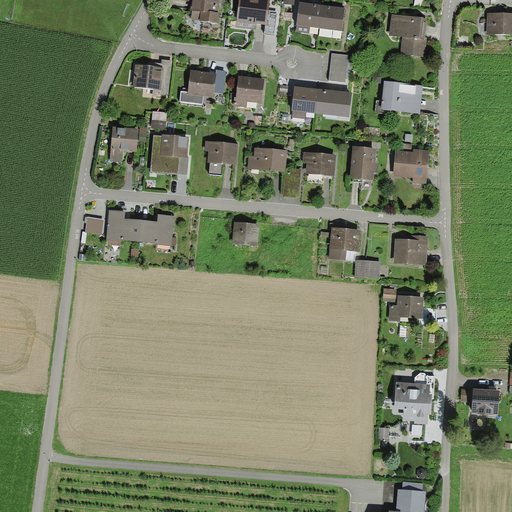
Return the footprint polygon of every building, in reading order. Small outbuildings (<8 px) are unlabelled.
[(213,22),(215,0),(191,0),(190,20),(213,22)] [(238,0),(236,21),(264,24),(266,0),(238,0)] [(318,27),(321,5),(298,2),(295,31),(307,32),(308,26),(318,27)] [(343,7),(321,5),(318,27),(341,30),(343,7)] [(511,13),(486,13),(486,33),(511,33),(511,13)] [(424,17),(389,15),(388,36),(402,36),(401,53),(422,55),(424,17)] [(346,55),(330,54),(328,82),(343,83),(346,55)] [(155,66),(133,64),(131,86),(152,88),(151,96),(166,97),(169,59),(156,58),(155,66)] [(188,72),(186,93),(201,94),(212,95),(213,74),(188,72)] [(217,72),(218,88),(227,88),(226,72),(217,72)] [(236,77),(234,99),(259,101),(261,79),(236,77)] [(383,83),(381,109),(416,112),(418,86),(383,83)] [(314,113),(316,90),(293,88),(291,110),(314,113)] [(339,93),(316,90),(314,113),(336,115),(339,93)] [(201,94),(186,93),(178,92),(178,102),(200,104),(201,94)] [(164,112),(151,111),(150,132),(163,133),(164,112)] [(135,129),(110,128),(108,160),(120,161),(120,150),(133,150),(135,129)] [(186,137),(153,134),(153,144),(158,144),(157,166),(170,167),(171,156),(184,157),(186,137)] [(235,143),(202,142),(202,151),(208,151),(206,173),(220,174),(221,162),(234,163),(235,143)] [(373,148),(351,147),(349,178),(370,179),(371,171),(375,172),(376,162),(371,161),(373,148)] [(255,168),(283,169),(284,150),(252,148),(252,158),(255,158),(255,168)] [(425,183),(426,150),(411,149),(411,152),(393,151),(392,176),(412,177),(412,183),(425,183)] [(332,175),(333,155),(302,153),(302,162),(305,162),(305,173),(332,175)] [(298,170),(283,169),(281,197),(297,198),(298,170)] [(137,242),(138,219),(122,219),(122,211),(107,210),(105,241),(137,242)] [(155,220),(138,219),(137,242),(170,244),(171,214),(155,214),(155,220)] [(88,233),(105,234),(106,218),(89,217),(88,233)] [(257,224),(233,223),(232,244),(250,245),(250,240),(256,240),(257,224)] [(345,259),(346,250),(356,250),(358,230),(330,228),(328,258),(345,259)] [(424,265),(426,236),(413,235),(412,239),(393,238),(392,263),(424,265)] [(355,261),(354,277),(379,278),(379,262),(355,261)] [(393,289),(381,288),(381,300),(393,300),(393,289)] [(396,306),(388,306),(388,320),(398,320),(399,316),(420,316),(421,296),(396,296),(396,306)] [(419,373),(413,378),(413,383),(394,382),(393,409),(402,409),(401,421),(413,421),(413,425),(425,425),(425,414),(429,414),(429,398),(432,399),(433,376),(426,376),(419,373)] [(496,392),(460,391),(460,401),(471,401),(470,412),(495,413),(496,392)] [(387,428),(377,428),(377,438),(386,439),(387,428)] [(414,511),(415,492),(396,491),(395,511),(387,510),(386,511),(414,511)]
